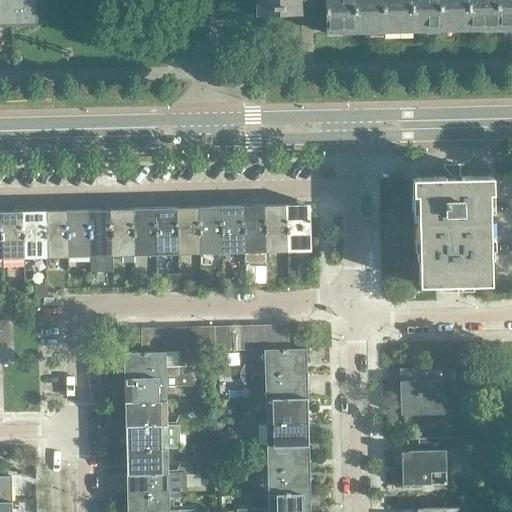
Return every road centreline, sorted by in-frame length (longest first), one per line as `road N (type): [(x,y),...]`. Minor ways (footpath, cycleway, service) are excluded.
road 1 (residential): [(81,433),(78,307),(355,302)]
road 2 (residential): [(0,196),(354,188)]
road 3 (tertiary): [(200,119),(0,124)]
road 4 (tertiary): [(0,145),(200,142)]
road 5 (residential): [(359,511),(356,319)]
road 6 (tertiary): [(511,112),(352,116)]
road 7 (tertiary): [(354,138),(511,133)]
road 8 (residential): [(511,316),(356,319)]
road 9 (tertiary): [(200,142),(354,138)]
road 10 (tertiary): [(352,116),(200,119)]
